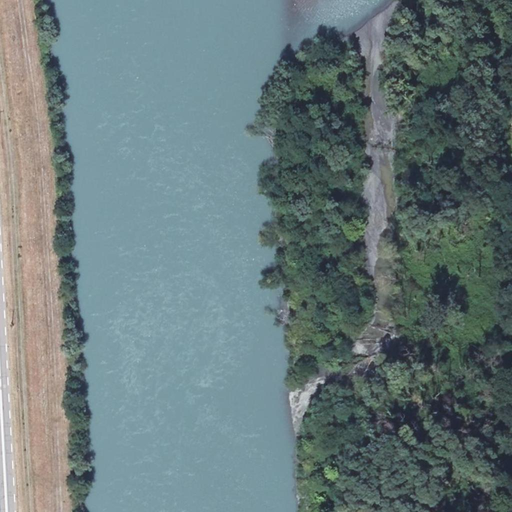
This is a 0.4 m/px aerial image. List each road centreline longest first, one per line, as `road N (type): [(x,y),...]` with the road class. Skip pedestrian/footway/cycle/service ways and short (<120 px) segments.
road 1 (track): [(59,511),(44,232),(18,0)]
road 2 (track): [(0,74),(28,511)]
road 3 (primary): [(0,378),(7,511)]
